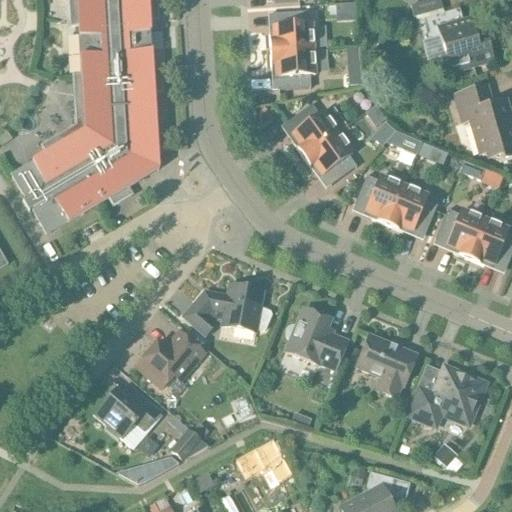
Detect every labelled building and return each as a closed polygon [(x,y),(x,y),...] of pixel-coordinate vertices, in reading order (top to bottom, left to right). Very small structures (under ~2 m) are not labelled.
[(13,175),(10,177),(25,202),(24,203),(22,203),(29,214),(29,212),(31,212),(34,218),(45,237),(108,201),(113,208),(131,197),(127,189),(148,177),(144,170),(149,160),(157,160),(157,153),(153,95),(162,94),(161,72),(152,73),(149,23),(158,23),(156,0),(67,0),(70,28),(79,28),(81,77),(73,78),(75,110),(75,128),(56,139),(41,148),(45,156),(13,175)] [(437,0),(410,8),(414,20),(442,12),(438,0),(437,0)] [(356,6),(346,6),(346,17),(357,16),(356,6)] [(477,47),(470,20),(455,25),(452,13),(418,23),(423,43),(439,39),(449,76),(493,64),(488,44),(477,47)] [(306,14),(292,15),(272,16),(273,38),(269,38),(270,55),(313,52),(311,27),(307,27),(306,14)] [(313,52),(270,55),(271,71),(276,71),(277,93),(310,91),(310,77),(314,77),(313,52)] [(348,89),(361,88),(360,75),(347,76),(348,89)] [(491,107),(486,89),(454,98),(462,125),(472,123),(482,157),(496,154),(499,164),(511,160),(511,131),(510,132),(507,124),(511,123),(505,103),(491,107)] [(293,147),(303,160),(338,135),(323,115),(319,117),(311,107),(300,115),(284,126),(297,144),(293,147)] [(394,134),(385,127),(377,137),(385,144),(394,134)] [(7,134),(0,138),(0,147),(10,140),(7,134)] [(395,134),(386,146),(416,159),(422,145),(395,134)] [(338,135),(303,160),(312,174),(316,171),(329,189),(356,169),(349,158),(352,155),(338,135)] [(422,147),(418,157),(430,163),(434,153),(422,147)] [(484,173),(462,164),(458,175),(480,184),(484,173)] [(366,178),(361,191),(353,209),(373,218),(371,222),(387,228),(403,188),(380,179),(378,183),(366,178)] [(427,198),(403,188),(387,228),(402,235),(404,230),(424,239),(432,220),(437,208),(425,203),(427,198)] [(447,212),(442,224),(434,243),(454,251),(453,256),(468,262),(485,222),(461,213),(459,217),(447,212)] [(485,222),(468,262),(483,268),(485,264),(505,272),(511,256),(511,238),(506,236),(508,232),(485,222)] [(255,335),(259,315),(263,295),(228,288),(226,302),(214,299),(214,297),(204,295),(182,320),(198,333),(204,339),(218,323),(222,324),(221,329),(255,335)] [(303,311),(295,329),(292,328),(288,330),(286,333),(285,337),(287,340),(290,342),(285,354),(318,369),(319,367),(335,374),(347,344),(325,335),(330,323),(303,311)] [(180,385),(204,356),(194,347),(178,334),(168,346),(170,348),(165,353),(156,346),(135,370),(161,392),(172,378),(180,385)] [(369,339),(361,357),(356,370),(382,381),(376,394),(395,402),(401,389),(403,390),(406,382),(414,364),(400,358),(402,353),(369,339)] [(419,392),(412,411),(409,418),(435,429),(440,416),(468,428),(484,387),(444,370),(432,398),(419,392)] [(135,427),(143,434),(159,416),(132,392),(124,402),(115,394),(94,419),(121,442),(135,427)] [(245,400),(234,405),(241,422),(252,417),(245,400)] [(294,415),(291,423),(308,430),(311,422),(294,415)] [(169,453),(182,464),(207,449),(189,430),(169,453)] [(444,447),(433,460),(446,472),(457,459),(444,447)] [(348,486),(360,489),(365,473),(353,470),(348,486)] [(392,482),(370,475),(366,489),(369,494),(339,510),(340,511),(392,511),(385,498),(389,495),(392,482)]
